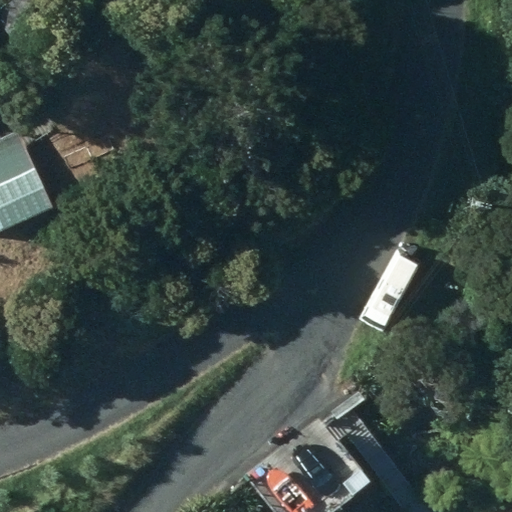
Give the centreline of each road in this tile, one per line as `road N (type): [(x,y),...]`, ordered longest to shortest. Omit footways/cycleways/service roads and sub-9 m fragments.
road 1 (residential): [(341,277),(0,458)]
road 2 (residential): [(436,0),(435,44),(395,200),(341,277)]
road 3 (residential): [(341,277),(167,511)]
